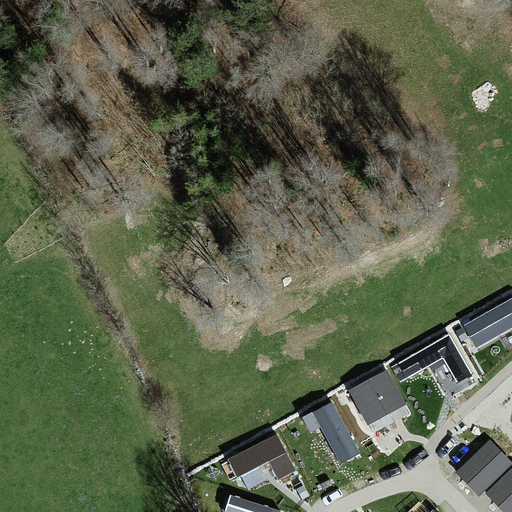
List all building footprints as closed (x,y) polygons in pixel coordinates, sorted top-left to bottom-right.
[(449,336),(399,366),(407,383),(442,361),(456,386),(472,378),(449,336)] [(276,433),(228,456),(236,475),(267,460),(278,478),(296,468),(276,433)] [(490,439),(456,471),(477,493),(511,460),(490,439)] [(511,511),(511,466),(486,492),(504,511),(511,511)] [(279,511),(281,509),(231,493),(222,511),(279,511)]
